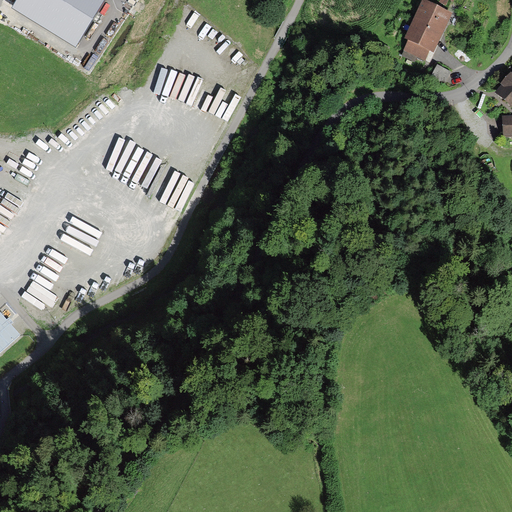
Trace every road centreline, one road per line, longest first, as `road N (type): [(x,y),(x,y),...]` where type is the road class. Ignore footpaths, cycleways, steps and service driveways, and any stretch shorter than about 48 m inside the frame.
road 1 (residential): [(104,511),(138,449),(208,353),(332,117),(367,95),(445,97),(484,74),(511,41)]
road 2 (track): [(0,431),(3,376),(78,312),(149,275),(168,254),(297,0)]
road 3 (track): [(208,353),(118,394),(36,511)]
